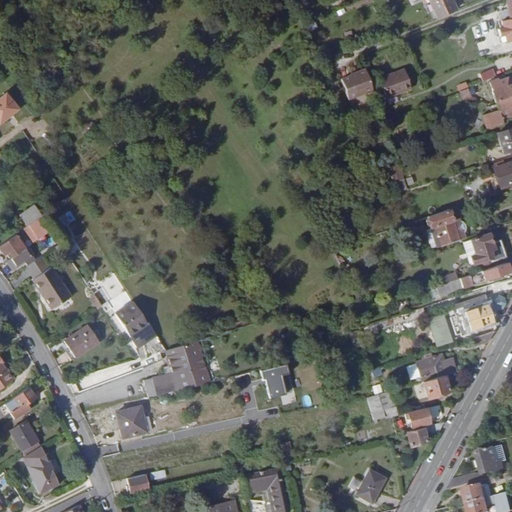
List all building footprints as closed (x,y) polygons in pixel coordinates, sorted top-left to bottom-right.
[(430,0),(437,16),(456,8),(455,6),(452,0),(430,0)] [(511,41),(511,0),(505,0),(510,19),(502,21),(503,27),(500,28),(503,35),(507,35),(509,42),(511,41)] [(388,95),(412,85),(404,66),(380,75),(388,95)] [(347,97),(373,88),(365,67),(349,72),(350,74),(340,77),(347,97)] [(488,79),(498,76),(495,68),(482,73),(485,80),(488,79)] [(498,96),(511,91),(511,76),(501,80),(501,78),(493,80),(498,96)] [(464,95),(472,92),(470,86),(462,89),(464,95)] [(0,122),(17,108),(5,94),(0,98),(0,122)] [(511,94),(499,99),(502,109),(491,113),(494,123),(511,117),(511,113),(511,94)] [(511,126),(500,130),(507,149),(511,148),(511,150),(511,126)] [(494,187),(511,181),(511,161),(494,167),(496,173),(490,175),(494,187)] [(399,191),(406,189),(402,178),(395,181),(399,191)] [(30,222),(42,213),(35,204),(23,212),(30,222)] [(432,227),(437,245),(464,237),(462,231),(465,227),(464,223),(459,220),(458,217),(455,219),(451,207),(423,217),(426,229),(432,227)] [(42,213),(30,222),(37,234),(45,229),(42,224),(47,221),(42,213)] [(37,234),(30,222),(22,229),(26,235),(28,234),(33,240),(39,235),(37,234)] [(491,247),(489,242),(487,233),(469,238),(473,251),(466,253),(469,261),(475,259),(477,264),(486,261),(484,257),(488,256),(486,248),(491,247)] [(11,255),(23,247),(14,234),(0,244),(0,245),(5,253),(8,251),(11,255)] [(497,240),(489,242),(491,247),(486,248),(488,256),(484,257),(486,261),(502,256),(497,240)] [(31,257),(23,247),(11,255),(10,257),(17,266),(31,257)] [(511,271),(508,261),(482,269),(485,279),(511,271)] [(48,307),(66,294),(46,265),(28,278),(48,307)] [(348,274),(356,271),(354,265),(345,268),(348,274)] [(2,273),(6,278),(16,271),(13,266),(2,273)] [(448,279),(460,275),(458,271),(447,274),(448,279)] [(433,295),(473,282),(470,273),(430,286),(433,295)] [(468,329),(492,322),(486,297),(484,293),(468,298),(469,304),(462,306),(468,329)] [(498,294),(486,297),(492,322),(493,323),(496,323),(497,320),(495,314),(496,311),(502,310),(505,304),(503,297),(498,294)] [(138,333),(149,326),(138,309),(127,317),(138,333)] [(445,345),(461,341),(452,309),(436,314),(445,345)] [(478,335),(495,329),(493,323),(492,322),(468,329),(471,337),(478,335)] [(145,344),(158,335),(151,324),(149,326),(138,333),(145,344)] [(90,325),(87,327),(97,343),(100,340),(90,325)] [(70,338),(79,354),(97,343),(87,327),(70,338)] [(495,329),(478,335),(480,342),(489,340),(495,329)] [(76,357),(79,354),(70,338),(65,342),(76,357)] [(169,356),(201,346),(200,340),(168,350),(169,356)] [(171,362),(203,352),(202,346),(201,346),(169,356),(171,362)] [(155,379),(155,381),(207,367),(203,352),(171,362),(174,374),(155,379)] [(370,368),(389,363),(387,353),(368,359),(370,368)] [(1,362),(3,361),(0,355),(0,386),(14,376),(8,367),(4,367),(1,362)] [(414,383),(422,380),(443,375),(454,372),(451,358),(443,360),(442,355),(431,358),(425,360),(415,362),(416,365),(418,376),(412,377),(414,383)] [(286,394),(302,390),(297,371),(305,369),(302,360),(277,366),(279,375),(281,374),(282,374),(284,379),(282,379),(286,394)] [(418,376),(416,365),(408,367),(411,378),(412,377),(418,376)] [(153,396),(211,381),(207,367),(155,381),(156,383),(150,384),(153,396)] [(447,389),(443,375),(422,380),(426,394),(447,389)] [(32,396),(26,385),(11,396),(3,401),(13,418),(23,412),(19,405),(24,402),(32,396)] [(390,405),(386,390),(377,393),(382,414),(395,411),(393,405),(390,405)] [(377,393),(365,396),(371,421),(384,419),(382,414),(377,393)] [(24,402),(19,405),(23,412),(28,408),(24,402)] [(146,432),(140,406),(116,412),(122,438),(146,432)] [(434,422),(435,424),(444,422),(441,410),(415,415),(418,426),(434,422)] [(4,424),(20,450),(35,440),(20,414),(4,424)] [(435,424),(406,430),(409,444),(427,440),(426,435),(440,432),(445,422),(444,422),(435,424)] [(278,459),(290,457),(289,442),(277,443),(278,459)] [(39,445),(22,456),(38,490),(56,482),(39,445)] [(484,473),(500,468),(495,449),(478,454),(484,473)] [(163,469),(147,472),(149,480),(165,476),(163,469)] [(287,511),(278,469),(242,477),(246,494),(268,488),(273,511),(287,511)] [(372,502),(385,478),(371,470),(357,494),(372,502)] [(486,479),(483,472),(477,473),(479,481),(486,479)] [(128,477),(131,492),(148,488),(145,473),(128,477)] [(453,480),(447,490),(479,481),(477,473),(453,480)] [(506,476),(505,473),(486,479),(487,484),(498,482),(497,479),(506,476)] [(463,488),(467,502),(486,497),(482,482),(463,488)] [(486,497),(467,502),(469,511),(484,511),(490,511),(488,505),(496,502),(499,511),(501,511),(508,511),(510,510),(511,510),(507,492),(486,497)] [(237,511),(235,500),(215,505),(216,511),(237,511)]
